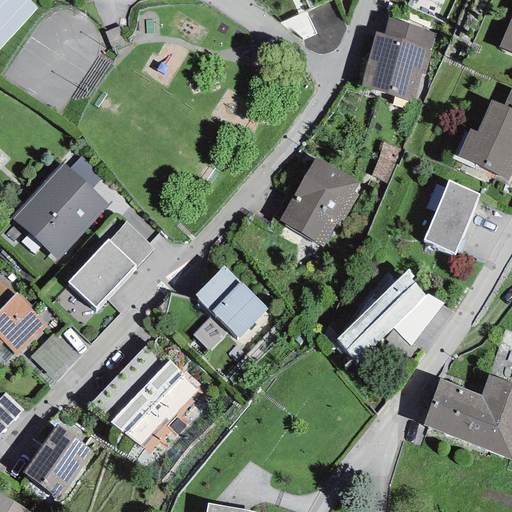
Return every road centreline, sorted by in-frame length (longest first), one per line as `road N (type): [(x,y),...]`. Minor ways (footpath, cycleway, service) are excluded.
road 1 (residential): [(368,0),(333,79),(280,155),(0,442)]
road 2 (residential): [(315,511),(397,413),(511,234)]
